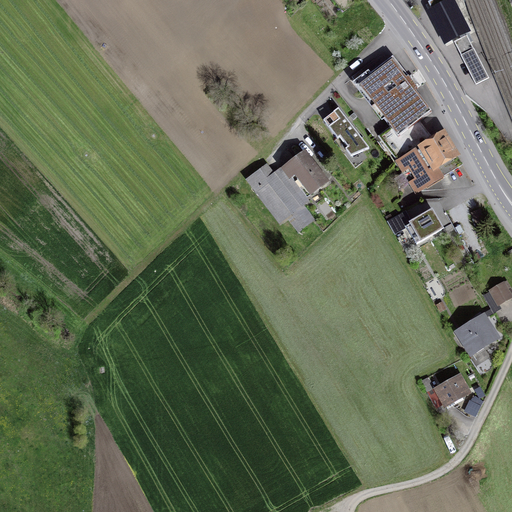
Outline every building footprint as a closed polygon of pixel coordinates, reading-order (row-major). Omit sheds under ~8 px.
[(457,10),(454,11),(448,0),(434,0),(428,3),(447,40),(467,30),(457,10)] [(476,85),(486,80),(481,70),(483,69),(473,49),(461,56),(476,85)] [(357,84),(398,137),(431,112),(415,90),(417,89),(393,57),(357,84)] [(348,148),(345,150),(351,156),(369,149),(344,116),(339,120),(334,112),(323,121),(337,139),(340,137),(348,148)] [(424,148),(441,176),(459,165),(454,156),(457,154),(445,134),(424,148)] [(441,176),(424,148),(398,163),(415,191),(441,176)] [(300,201),(326,182),(304,154),(274,177),(266,167),(248,180),(280,222),(292,213),(293,214),(293,213),(304,227),(314,219),(300,201)] [(472,213),(477,225),(484,222),(479,210),(472,213)] [(405,212),(388,222),(395,234),(407,228),(406,227),(412,224),(405,212)] [(412,222),(413,223),(412,224),(406,227),(407,228),(416,245),(441,230),(431,213),(425,216),(424,215),(412,222)] [(504,284),(490,291),(498,305),(511,297),(504,284)] [(483,319),(459,334),(471,352),(495,337),(483,319)] [(435,390),(444,406),(453,401),(452,400),(468,391),(460,376),(435,390)] [(434,388),(428,378),(421,382),(427,392),(434,388)] [(482,399),(473,397),(468,412),(478,415),(482,399)]
